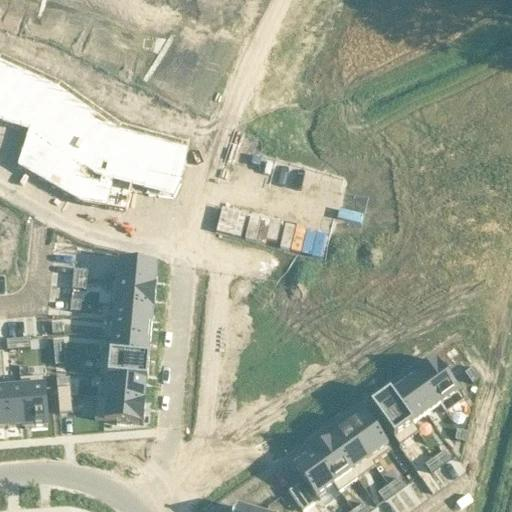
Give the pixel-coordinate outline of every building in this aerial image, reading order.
[(0,124),(28,133),(17,169),(83,206),(124,214),(123,217),(125,218),(133,190),(147,194),(148,198),(174,201),(182,184),(188,150),(187,150),(118,131),(57,89),(0,61),(0,124)] [(117,284),(117,285),(155,288),(157,266),(119,262),(117,284)] [(74,271),(73,281),(87,282),(88,272),(74,271)] [(73,281),(72,291),(86,292),(87,282),(73,281)] [(112,284),(110,307),(115,307),(153,310),(153,311),(154,311),(156,288),(155,288),(117,285),(117,284),(112,284)] [(71,302),(70,313),(80,314),(81,303),(71,302)] [(115,307),(114,323),(152,327),(153,311),(153,310),(115,307)] [(114,323),(112,340),(150,344),(151,344),(152,327),(114,323)] [(62,325),(52,326),(53,336),(63,335),(62,325)] [(30,340),(17,341),(18,351),(31,350),(30,340)] [(110,356),(110,357),(149,360),(150,344),(112,340),(110,356)] [(17,341),(7,342),(8,352),(18,351),(17,341)] [(64,343),(54,344),(54,354),(64,353),(64,343)] [(64,353),(54,354),(55,367),(65,366),(64,353)] [(101,355),(99,379),(103,379),(104,378),(108,379),(147,382),(146,383),(148,383),(150,360),(149,360),(110,357),(110,356),(101,355)] [(436,362),(417,375),(440,407),(440,408),(445,416),(464,402),(436,362)] [(473,369),(465,375),(473,385),(481,380),(473,369)] [(417,377),(405,386),(427,417),(440,408),(440,407),(417,375),(417,376),(417,377)] [(102,399),(102,400),(144,404),(145,403),(146,383),(147,382),(108,379),(104,378),(103,379),(102,399)] [(44,379),(20,380),(21,390),(22,390),(25,428),(24,428),(24,430),(48,429),(44,379)] [(70,380),(57,381),(57,391),(71,390),(70,380)] [(405,386),(391,395),(414,426),(427,417),(405,386)] [(21,390),(5,391),(8,429),(24,428),(25,428),(22,390),(21,390)] [(71,390),(57,391),(60,417),(73,415),(71,390)] [(5,391),(0,391),(0,429),(8,429),(5,391)] [(391,394),(371,408),(400,448),(419,434),(414,426),(391,395),(391,394)] [(97,399),(95,422),(117,424),(116,427),(131,428),(131,426),(144,427),(146,403),(145,403),(144,404),(102,400),(102,399),(97,399)] [(356,423),(347,430),(373,465),(391,452),(366,417),(357,424),(356,423)] [(331,442),(330,443),(358,482),(376,468),(373,465),(347,430),(338,436),(338,437),(331,442)] [(457,431),(455,442),(465,444),(466,437),(467,434),(457,431)] [(330,441),(311,455),(311,456),(312,455),(335,486),(334,487),(339,495),(358,482),(330,443),(331,442),(330,441)] [(444,453),(436,459),(442,467),(450,461),(444,453)] [(311,456),(294,468),(316,500),(334,487),(335,486),(312,455),(311,456)] [(436,459),(425,467),(431,475),(442,467),(436,459)] [(399,480),(389,487),(394,496),(405,488),(399,480)] [(300,485),(289,493),(301,511),(306,511),(315,506),(300,485)] [(389,487),(378,495),(384,503),(394,496),(389,487)]
